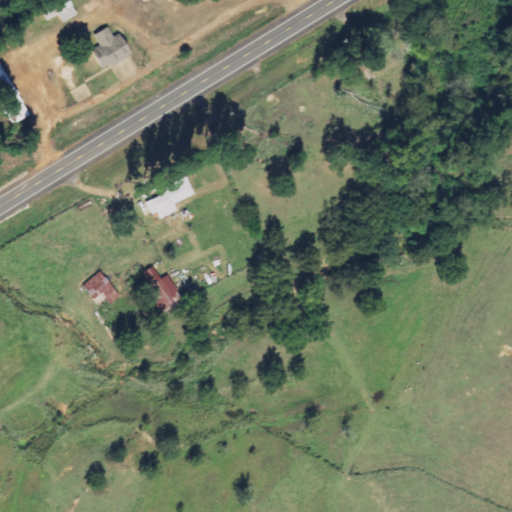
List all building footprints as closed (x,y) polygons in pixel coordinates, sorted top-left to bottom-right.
[(110,37),(105,28),(91,34),(97,47),(89,50),(98,70),(128,56),(118,34),(110,37)] [(28,115),(0,65),(0,90),(17,121),(28,115)] [(190,195),(184,180),(141,199),(148,215),(153,213),(157,220),(174,212),(171,204),(190,195)] [(165,276),(159,279),(150,266),(140,273),(149,287),(143,291),(158,312),(180,298),(165,276)] [(96,307),(104,300),(108,305),(118,297),(97,272),(79,287),(96,307)]
